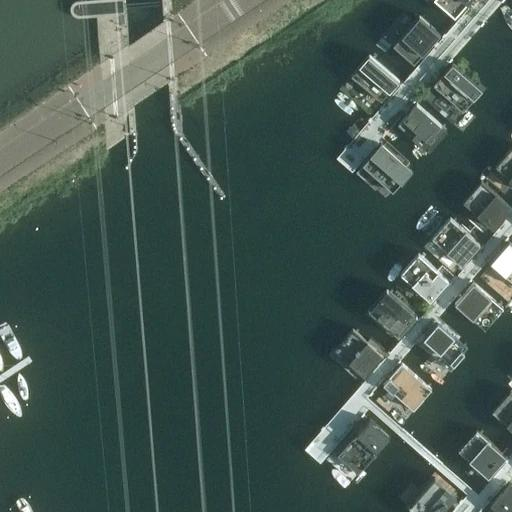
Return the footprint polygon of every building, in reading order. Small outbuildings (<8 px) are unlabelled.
[(455,19),(471,0),(434,0),(434,1),(455,19)] [(420,17),(393,47),(414,66),(441,36),(420,17)] [(400,82),(370,55),(352,76),(382,103),(400,82)] [(483,91),(453,64),(434,85),(464,112),(483,91)] [(447,131),(417,105),(398,126),(428,153),(447,131)] [(412,172),(382,145),(363,165),(393,193),(412,172)] [(511,181),(511,148),(495,167),(511,181)] [(511,208),(482,182),(464,203),(494,230),(511,209),(511,208)] [(430,239),(431,240),(461,266),(462,267),(463,267),(464,266),(481,246),(482,246),(482,245),(481,244),(451,217),(450,217),(449,217),(448,217),(431,237),(430,238),(430,239)] [(490,263),(511,282),(511,244),(509,242),(490,263)] [(399,276),(429,303),(430,303),(431,303),(432,302),(450,283),(450,282),(450,281),(450,280),(449,280),(419,253),(418,253),(417,253),(416,254),(399,273),(399,274),(399,275),(399,276)] [(485,331),(503,310),(473,283),(455,304),(485,331)] [(367,312),(368,312),(398,339),(399,339),(400,339),(400,338),(418,319),(418,318),(418,317),(418,316),(388,289),(387,289),(386,289),(385,289),(385,290),(367,309),(367,310),(367,311),(367,312)] [(434,326),(434,327),(464,353),(465,354),(466,354),(467,354),(467,353),(485,333),(485,332),(485,331),(454,304),(453,304),(452,304),(434,324),(434,325),(434,326)] [(383,356),(353,330),(335,351),(365,377),(383,356)] [(432,391),(402,364),(383,385),(413,412),(432,391)] [(511,430),(511,393),(511,392),(492,413),(511,430)] [(369,420),(342,450),(364,469),(390,438),(369,420)] [(477,431),(458,452),(488,478),(507,457),(477,431)] [(445,511),(458,498),(437,480),(410,510),(412,511),(445,511)] [(499,511),(511,511),(511,485),(510,484),(492,505),(499,511)]
